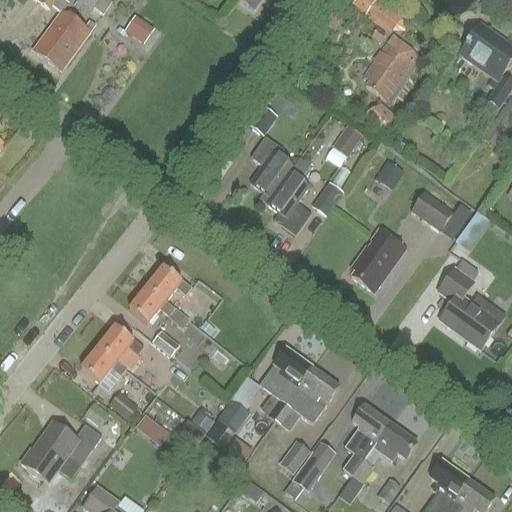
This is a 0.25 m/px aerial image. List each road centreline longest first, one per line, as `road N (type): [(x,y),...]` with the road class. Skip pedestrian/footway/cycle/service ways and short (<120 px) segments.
road 1 (unclassified): [(511,447),(168,201)]
road 2 (residential): [(0,410),(168,201)]
road 3 (residential): [(168,201),(301,0)]
